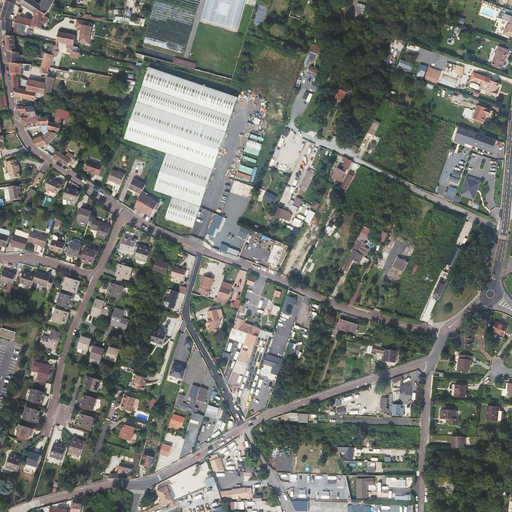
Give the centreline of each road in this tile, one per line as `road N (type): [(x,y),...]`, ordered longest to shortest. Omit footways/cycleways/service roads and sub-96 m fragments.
road 1 (residential): [(200,252),(341,308),(444,332)]
road 2 (residential): [(0,35),(22,134),(47,161),(124,213)]
road 3 (track): [(505,229),(301,135)]
road 4 (residential): [(243,427),(431,360)]
road 5 (unclassified): [(243,427),(186,318),(200,252)]
road 6 (residential): [(47,430),(69,336),(95,277)]
road 7 (unknown): [(193,248),(245,104)]
road 8 (unclassified): [(431,360),(418,511)]
road 9 (residential): [(19,509),(102,485),(139,485)]
